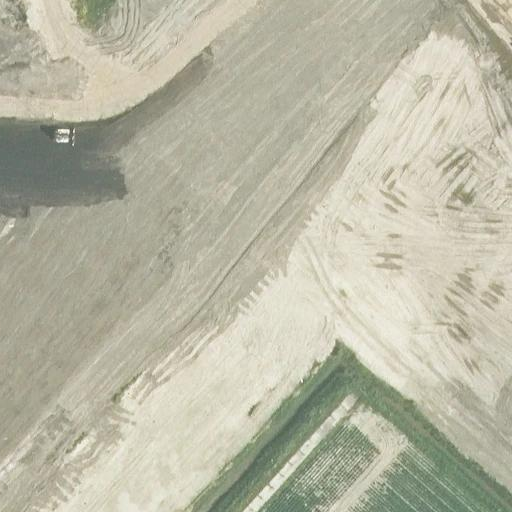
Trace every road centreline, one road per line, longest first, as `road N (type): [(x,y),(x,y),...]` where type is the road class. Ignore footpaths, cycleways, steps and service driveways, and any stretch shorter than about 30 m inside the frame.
road 1 (track): [(0,257),(79,142),(184,71),(284,48),(419,77),(511,138)]
road 2 (track): [(249,511),(356,394)]
